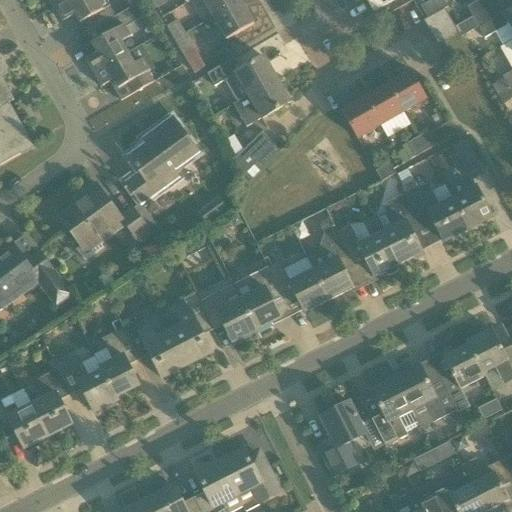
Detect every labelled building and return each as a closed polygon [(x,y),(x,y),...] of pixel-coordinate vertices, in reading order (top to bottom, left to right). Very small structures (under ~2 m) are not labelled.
[(95,29),(102,25),(116,17),(105,0),(68,0),(55,8),(63,22),(75,15),(86,34),(95,29)] [(166,0),(152,0),(157,9),(168,3),(166,0)] [(241,2),(239,0),(202,0),(214,19),(241,2)] [(351,0),(354,5),(362,0),(366,0),(373,12),(394,0),(351,0)] [(443,0),(434,0),(431,2),(438,13),(445,9),(448,7),(443,0)] [(498,4),(495,0),(480,0),(467,8),(473,18),(498,4)] [(241,2),(214,19),(226,41),(254,25),(241,2)] [(511,9),(504,15),(498,4),(473,18),(478,28),(484,40),(495,34),(502,47),(511,40),(511,9)] [(438,13),(424,21),(430,32),(451,20),(445,9),(438,13)] [(87,59),(85,60),(93,74),(128,54),(121,42),(131,36),(124,25),(122,27),(116,17),(95,29),(101,39),(92,44),(97,53),(87,59)] [(473,18),(456,28),(457,31),(461,38),(478,28),(473,18)] [(456,28),(451,20),(430,32),(437,43),(457,31),(456,28)] [(166,27),(174,41),(186,35),(178,21),(166,27)] [(457,31),(437,43),(443,54),(464,42),(461,38),(457,31)] [(186,35),(174,41),(182,54),(193,47),(186,35)] [(470,53),(464,42),(443,54),(449,65),(470,53)] [(134,65),(128,54),(93,74),(101,88),(113,81),(124,99),(120,101),(121,102),(154,83),(141,60),(134,65)] [(225,81),(238,103),(277,81),(264,58),(241,71),(234,59),(207,75),(215,87),(225,81)] [(0,60),(0,108),(9,104),(14,101),(0,76),(0,67),(3,66),(0,60)] [(511,71),(502,77),(503,79),(509,89),(511,87),(511,71)] [(427,100),(411,73),(388,86),(404,114),(427,100)] [(496,84),(493,86),(498,95),(509,89),(503,79),(496,83),(496,84)] [(290,104),(277,81),(238,103),(234,105),(247,129),(290,104)] [(404,114),(388,86),(365,99),(381,127),(404,114)] [(498,95),(503,104),(511,98),(511,87),(509,89),(498,95)] [(381,127),(365,99),(342,113),(358,140),(381,127)] [(0,159),(3,165),(33,148),(19,123),(20,123),(9,104),(0,108),(0,159)] [(129,158),(140,173),(125,184),(141,205),(166,187),(161,180),(197,153),(172,119),(153,133),(156,138),(129,158)] [(449,123),(430,135),(435,144),(455,132),(449,123)] [(428,132),(418,138),(426,152),(436,145),(435,144),(430,135),(428,132)] [(262,133),(248,147),(235,160),(245,175),(275,146),(262,133)] [(415,158),(426,152),(418,138),(408,144),(415,158)] [(466,140),(452,147),(470,182),(484,175),(466,140)] [(434,160),(439,171),(451,165),(445,154),(434,160)] [(376,172),(382,183),(396,175),(390,164),(376,172)] [(424,232),(435,226),(443,243),(468,231),(452,200),(439,207),(432,193),(422,198),(414,181),(402,187),(406,195),(424,232)] [(101,244),(126,226),(141,246),(153,236),(132,208),(120,217),(96,185),(83,194),(86,199),(60,218),(81,247),(77,250),(85,262),(104,248),(101,244)] [(477,188),(452,200),(468,231),(493,218),(477,188)] [(387,214),(375,220),(398,267),(423,254),(414,237),(424,232),(406,195),(383,207),(387,214)] [(238,211),(227,215),(233,228),(237,227),(241,225),(244,224),(238,211)] [(350,227),(338,233),(342,241),(352,260),(362,255),(374,279),(376,278),(385,273),(387,276),(390,276),(397,273),(399,270),(397,267),(398,267),(375,220),(364,225),(371,240),(360,246),(352,231),(350,227)] [(318,253),(307,259),(329,302),(351,290),(353,290),(344,272),(355,267),(352,260),(342,241),(338,233),(333,223),(321,229),(324,235),(330,247),(318,253)] [(0,311),(40,283),(57,307),(71,297),(36,249),(22,259),(13,246),(0,254),(0,311)] [(157,247),(143,250),(145,263),(160,260),(157,247)] [(280,262),(268,268),(282,296),(293,291),(305,314),(329,302),(307,259),(284,270),(280,262)] [(281,319),(272,302),(282,296),(268,268),(233,286),(257,332),(281,319)] [(233,286),(199,302),(199,303),(209,324),(209,325),(212,332),(224,326),(233,344),(257,332),(233,286)] [(195,294),(194,295),(184,300),(188,308),(177,314),(183,326),(170,333),(187,367),(212,354),(200,329),(209,325),(209,324),(199,303),(199,302),(195,294)] [(136,325),(125,330),(140,360),(150,355),(162,380),(187,367),(170,333),(156,340),(150,327),(139,333),(136,325)] [(100,368),(102,372),(116,399),(116,398),(139,387),(129,367),(141,361),(140,360),(125,330),(124,328),(117,332),(102,340),(107,349),(113,362),(100,368)] [(511,346),(503,352),(492,331),(467,344),(469,347),(482,374),(483,374),(496,367),(503,381),(511,376),(511,346)] [(469,347),(444,360),(453,377),(441,383),(443,388),(444,388),(456,411),(457,414),(469,408),(460,390),(485,378),(483,374),(482,374),(469,347)] [(118,402),(116,398),(116,399),(102,372),(89,379),(81,363),(78,356),(60,366),(56,367),(58,371),(71,396),(82,391),(94,414),(117,402),(118,402)] [(443,388),(433,393),(420,368),(396,380),(413,412),(425,406),(434,423),(456,411),(444,388),(443,388)] [(58,371),(53,373),(36,382),(46,400),(32,407),(48,438),(72,425),(60,402),(71,396),(58,371)] [(385,418),(374,424),(386,448),(408,436),(406,433),(420,426),(413,412),(396,380),(372,392),(385,418)] [(48,438),(32,407),(19,413),(15,405),(11,397),(1,402),(0,402),(0,428),(1,432),(12,426),(24,450),(48,438)] [(334,478),(359,465),(348,444),(366,435),(350,403),(320,418),(332,440),(318,447),(334,478)] [(463,436),(451,442),(457,453),(469,447),(463,436)] [(447,460),(456,455),(450,443),(441,448),(447,460)] [(256,501),(258,505),(280,493),(268,469),(256,475),(245,451),(221,464),(243,508),(256,501)] [(423,457),(414,462),(420,473),(429,469),(423,457)] [(465,471),(465,472),(485,511),(488,511),(509,502),(502,488),(511,483),(511,476),(504,460),(482,472),(476,460),(463,467),(465,471)] [(413,462),(402,468),(408,479),(419,473),(413,462)] [(199,511),(234,511),(243,508),(221,464),(197,476),(205,493),(193,499),(199,511)] [(485,511),(465,472),(429,490),(440,511),(485,511)] [(149,500),(155,511),(199,511),(193,499),(183,504),(174,487),(149,500)] [(396,511),(440,511),(429,490),(428,487),(392,505),(396,511)] [(155,511),(149,500),(125,511),(155,511)]
